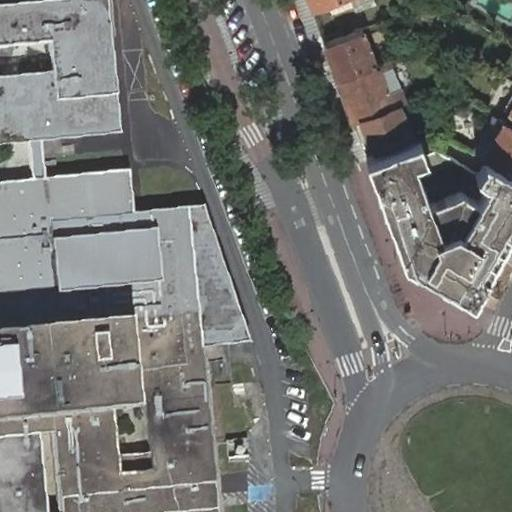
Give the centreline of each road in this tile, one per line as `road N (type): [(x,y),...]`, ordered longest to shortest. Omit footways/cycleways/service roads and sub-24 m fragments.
road 1 (tertiary): [(367,293),(258,0)]
road 2 (tertiary): [(380,398),(347,465),(350,511)]
